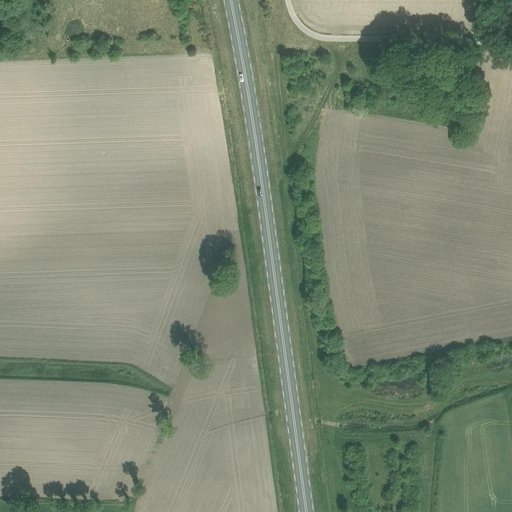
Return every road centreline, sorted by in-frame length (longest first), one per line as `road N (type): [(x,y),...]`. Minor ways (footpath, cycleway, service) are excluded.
road 1 (primary): [(305,511),(230,0)]
road 2 (unclassified): [(511,46),(344,38)]
